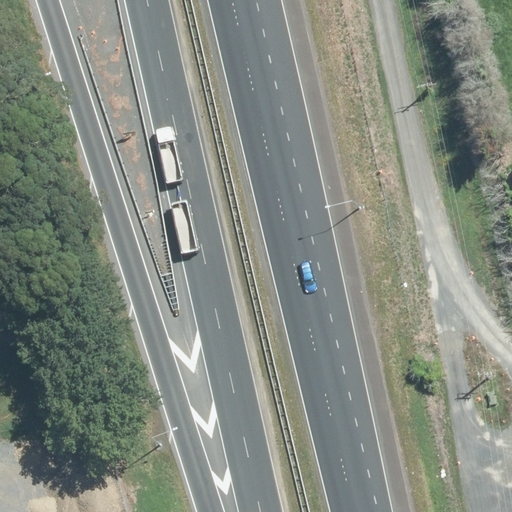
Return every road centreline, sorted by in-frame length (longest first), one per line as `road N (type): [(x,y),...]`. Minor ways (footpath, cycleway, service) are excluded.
road 1 (motorway): [(239,511),(57,0)]
road 2 (motorway): [(238,0),(359,511)]
road 3 (motorway): [(215,511),(97,0)]
road 4 (motorway): [(258,511),(141,0)]
road 5 (motorway): [(405,0),(468,511)]
road 6 (motorway): [(353,511),(296,0)]
